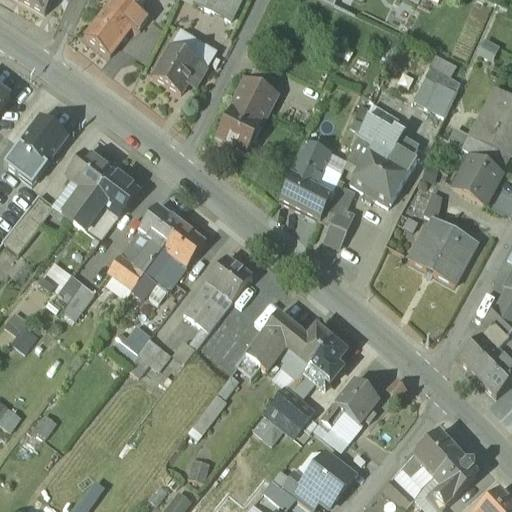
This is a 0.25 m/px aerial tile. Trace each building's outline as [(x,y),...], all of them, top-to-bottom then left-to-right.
[(52,0),(18,0),(17,3),(43,17),(52,0)] [(122,0),(114,0),(83,40),(109,60),(129,33),(135,38),(148,20),(140,14),(122,0)] [(122,0),(140,14),(145,0),(122,0)] [(240,0),(196,0),(194,6),(229,24),(240,0)] [(215,58),(178,36),(170,50),(206,72),(215,58)] [(493,65),(501,51),(484,43),(477,57),(493,65)] [(170,50),(169,50),(151,81),(180,98),(192,79),(200,84),(206,72),(170,50)] [(458,71),(438,61),(416,107),(444,122),(460,87),(451,83),(458,71)] [(275,84),(253,73),(246,87),(268,99),(269,97),(275,84)] [(246,87),(245,87),(232,113),(262,129),(276,101),(269,97),(268,99),(246,87)] [(511,104),(495,95),(470,141),(506,161),(508,162),(511,154),(511,104)] [(11,118),(0,109),(0,123),(5,127),(11,118)] [(262,129),(232,113),(215,146),(245,161),(262,129)] [(36,121),(16,147),(42,167),(62,141),(36,121)] [(391,137),(366,122),(346,166),(359,174),(377,143),(395,154),(401,144),(403,139),(393,133),(391,137)] [(506,161),(470,141),(462,155),(470,160),(498,175),(506,161)] [(359,174),(350,189),(364,197),(361,203),(369,208),(373,202),(387,211),(414,166),(410,163),(395,154),(377,143),(359,174)] [(416,153),(401,144),(395,154),(410,163),(416,153)] [(42,167),(16,147),(1,167),(28,187),(42,167)] [(328,158),(305,148),(296,169),(319,180),(328,158)] [(112,176),(83,156),(59,187),(62,190),(65,187),(68,189),(70,186),(92,201),(112,176)] [(319,180),(313,193),(331,201),(338,186),(346,166),(328,158),(319,180)] [(498,175),(470,160),(453,192),(482,208),(500,176),(498,175)] [(319,180),(296,169),(279,207),(302,218),(313,193),(319,180)] [(112,176),(92,201),(118,220),(137,195),(112,176)] [(331,201),(320,225),(331,230),(324,246),(338,252),(352,221),(344,217),(352,199),(340,193),(342,188),(338,186),(331,201)] [(313,193),(302,218),(319,227),(320,225),(331,201),(313,193)] [(436,220),(444,201),(432,196),(424,215),(436,220)] [(36,197),(3,244),(20,255),(52,208),(36,197)] [(118,220),(92,201),(73,227),(93,242),(90,246),(95,250),(118,220)] [(181,228),(157,210),(138,235),(162,254),(181,228)] [(476,249),(432,225),(409,267),(453,291),(476,249)] [(205,246),(181,228),(162,254),(143,279),(153,286),(167,297),(205,246)] [(162,254),(138,235),(119,260),(143,279),(162,254)] [(143,279),(119,260),(108,275),(133,293),(143,279)] [(251,280),(226,261),(206,287),(231,306),(251,280)] [(511,269),(501,290),(504,291),(511,296),(511,269)] [(82,287),(71,279),(55,299),(66,308),(82,287)] [(133,293),(131,295),(141,303),(153,286),(143,279),(133,293)] [(53,291),(42,282),(38,288),(49,296),(53,291)] [(66,308),(61,314),(74,323),(93,297),(82,287),(66,308)] [(206,287),(183,317),(201,332),(208,337),(231,306),(206,287)] [(511,296),(504,291),(494,309),(482,322),(489,329),(504,345),(511,337),(511,296)] [(276,319),(244,362),(259,374),(258,375),(263,378),(280,358),(298,337),(276,319)] [(504,345),(489,329),(478,340),(496,358),(507,347),(504,345)] [(201,332),(187,349),(194,355),(208,337),(201,332)] [(306,344),(293,361),(295,363),(308,373),(329,346),(314,334),(306,344)] [(298,337),(280,358),(290,366),(295,363),(293,361),(306,344),(298,337)] [(478,340),(456,363),(478,385),(500,362),(496,358),(478,340)] [(148,343),(127,372),(138,381),(148,367),(158,374),(170,358),(148,343)] [(329,346),(308,373),(303,378),(309,383),(313,377),(329,389),(341,374),(335,370),(344,358),(329,346)] [(511,351),(507,347),(496,358),(500,362),(505,366),(511,359),(511,351)] [(500,362),(478,385),(493,400),(511,380),(511,373),(505,366),(500,362)] [(171,383),(165,378),(159,385),(166,390),(171,383)] [(377,403),(354,383),(334,407),(343,415),(357,426),(362,420),(367,414),(377,403)] [(395,384),(392,384),(392,387),(386,392),(396,403),(403,396),(405,396),(405,393),(402,394),(395,387),(395,384)] [(284,393),(271,409),(298,432),(311,416),(284,393)] [(3,403),(0,405),(0,420),(3,423),(13,411),(3,403)] [(334,407),(321,424),(329,432),(343,415),(334,407)] [(372,418),(367,414),(362,420),(366,424),(372,418)] [(343,415),(329,432),(347,446),(361,430),(357,426),(343,415)] [(329,432),(321,424),(318,427),(327,435),(329,432)] [(327,435),(318,427),(312,435),(321,442),(327,435)] [(436,436),(428,443),(424,439),(413,449),(417,453),(410,459),(419,468),(433,483),(458,459),(436,436)] [(410,459),(409,459),(400,470),(405,476),(412,468),(415,471),(419,468),(410,459)] [(433,483),(432,484),(441,492),(433,500),(444,511),(476,482),(476,478),(472,474),(470,474),(466,470),(466,467),(458,459),(433,483)] [(302,489),(301,490),(320,505),(328,511),(329,511),(352,483),(324,461),(302,489)] [(212,468),(196,464),(190,483),(206,488),(212,468)] [(287,487),(278,480),(273,486),(282,493),(287,487)] [(302,489),(292,482),(282,495),(305,511),(314,511),(320,505),(301,490),(302,489)] [(408,511),(414,504),(391,483),(382,492),(403,511),(408,511)] [(289,511),(295,505),(271,487),(262,497),(280,511),(289,511)] [(511,511),(511,507),(499,493),(478,511),(511,511)] [(180,498),(167,511),(188,511),(192,508),(180,498)]
